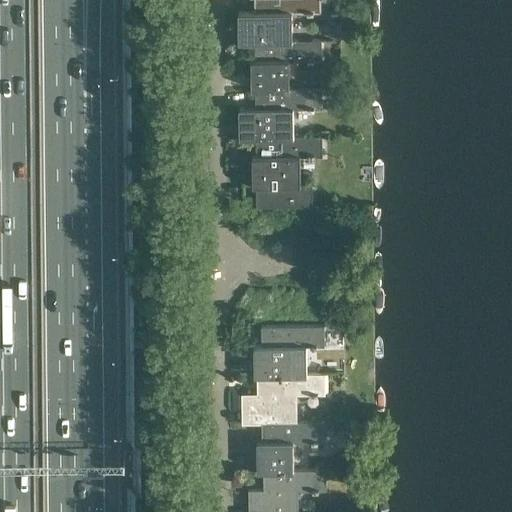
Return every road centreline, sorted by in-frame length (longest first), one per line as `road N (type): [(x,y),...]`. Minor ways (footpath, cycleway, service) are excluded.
road 1 (motorway): [(67,511),(63,115)]
road 2 (motorway): [(0,230),(3,511)]
road 3 (residential): [(193,266),(189,0)]
road 4 (residential): [(196,511),(193,266)]
road 5 (motorway): [(3,0),(0,230)]
